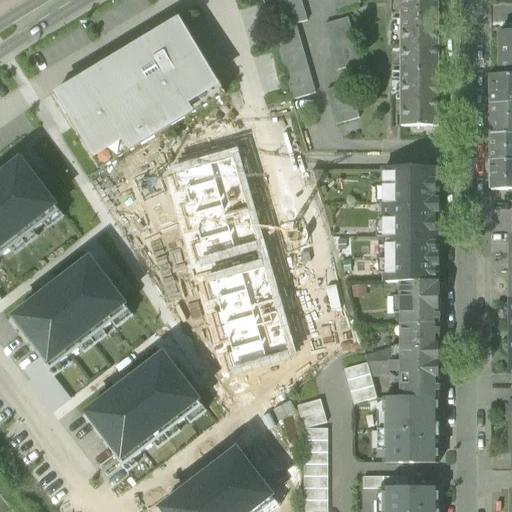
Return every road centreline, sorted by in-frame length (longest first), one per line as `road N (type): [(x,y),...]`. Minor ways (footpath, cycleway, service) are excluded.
road 1 (residential): [(117,511),(322,354),(230,53),(185,0)]
road 2 (residential): [(465,0),(468,511)]
road 3 (unknown): [(105,217),(251,122)]
road 4 (residential): [(0,373),(103,511)]
